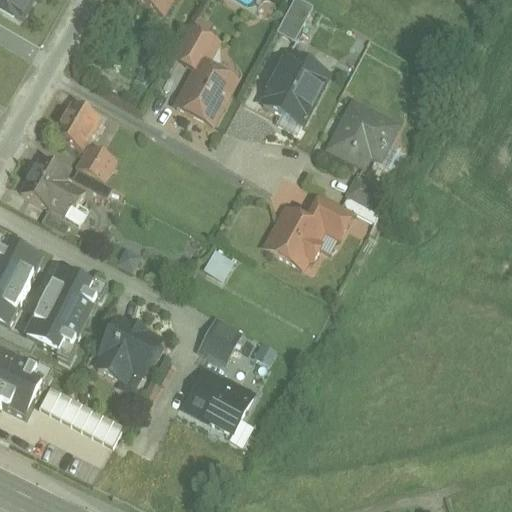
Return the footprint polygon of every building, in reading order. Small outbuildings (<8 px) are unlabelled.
[(0,0),(0,13),(21,26),(36,0),(0,0)] [(135,0),(134,3),(163,20),(174,0),(135,0)] [(296,2),(277,37),(295,47),(313,12),(296,2)] [(192,33),(174,64),(188,72),(206,41),(192,33)] [(328,82),(289,62),(263,111),(302,132),(328,82)] [(237,86),(200,67),(176,113),(214,132),(237,86)] [(101,125),(73,109),(55,141),(83,157),(101,125)] [(353,109),(330,154),(364,172),(378,147),(389,153),(399,133),(353,109)] [(117,165),(90,151),(77,174),(78,175),(104,188),(117,165)] [(69,182),(40,165),(21,198),(61,220),(67,210),(76,215),(86,198),(66,187),(69,182)] [(104,188),(78,175),(73,185),(107,204),(113,193),(104,188)] [(357,185),(349,201),(374,214),(382,198),(357,185)] [(354,218),(322,201),(308,227),(324,236),(323,238),(338,246),(354,218)] [(70,230),(48,218),(42,228),(65,240),(70,230)] [(308,227),(292,219),(286,230),(279,232),(266,254),(303,275),(309,264),(310,265),(315,263),(320,255),(318,250),(317,249),(323,238),(324,236),(308,227)] [(43,266),(10,249),(5,259),(0,256),(0,329),(9,334),(43,266)] [(199,275),(220,286),(231,266),(210,255),(199,275)] [(94,292),(64,276),(61,275),(27,343),(60,360),(65,351),(73,355),(98,306),(89,301),(94,292)] [(241,340),(216,327),(201,355),(226,369),(241,340)] [(129,334),(120,329),(110,347),(107,348),(103,353),(104,357),(104,359),(105,360),(98,374),(124,388),(121,393),(132,399),(160,347),(145,338),(145,337),(144,336),(140,343),(130,338),(129,334)] [(39,377),(0,357),(0,409),(27,423),(43,390),(34,385),(39,377)] [(256,398),(208,374),(187,417),(235,441),(256,398)] [(125,432),(51,392),(40,413),(67,428),(113,453),(125,432)]
